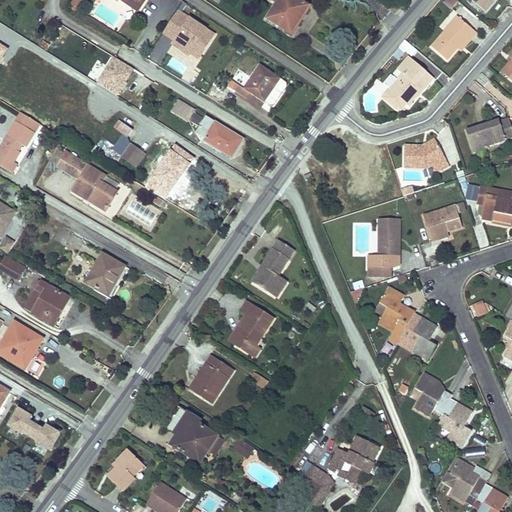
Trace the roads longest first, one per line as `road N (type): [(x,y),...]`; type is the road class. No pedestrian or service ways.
road 1 (tertiary): [(69,482),(275,179),(335,107)]
road 2 (residential): [(511,249),(472,261),(453,295),(511,437)]
road 3 (residential): [(335,107),(374,134),(422,122),(511,25)]
road 4 (tertiary): [(335,107),(424,0)]
